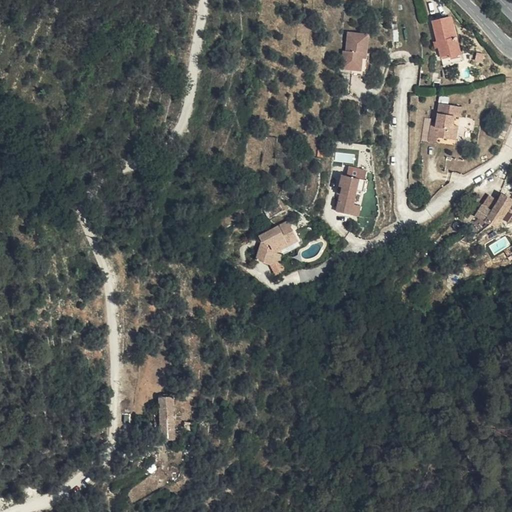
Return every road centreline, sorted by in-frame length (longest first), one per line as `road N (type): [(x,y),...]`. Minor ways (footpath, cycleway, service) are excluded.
road 1 (unclassified): [(206,0),(174,146),(163,161),(114,170),(90,188),(82,211),(110,284),(112,444),(57,496),(15,511)]
road 2 (residential): [(267,281),(290,281),(429,212),(511,143)]
